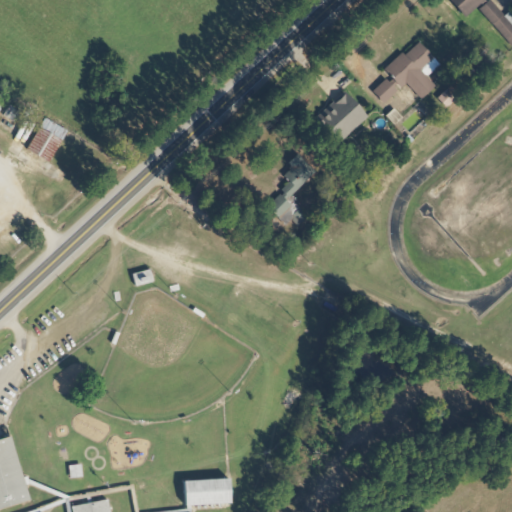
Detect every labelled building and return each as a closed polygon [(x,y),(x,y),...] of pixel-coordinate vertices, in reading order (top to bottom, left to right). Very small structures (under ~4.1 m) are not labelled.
[(483,0),(445,0),(464,19),(483,0)] [(511,48),(511,28),(487,1),(477,11),(511,49),(511,48)] [(380,71),(396,89),(402,83),(418,100),(432,87),(424,78),(431,72),(428,68),(434,63),(416,44),(403,56),(401,53),(380,71)] [(394,93),(383,81),(370,94),(381,105),(394,93)] [(334,147),(365,119),(344,96),(313,123),(334,147)] [(48,163),(64,130),(40,119),(25,152),(48,163)] [(307,217),(288,198),(308,177),(295,163),(280,178),(286,183),(278,191),(280,193),(267,207),(292,232),(307,217)] [(0,437),(5,436),(25,498),(0,505),(0,437)] [(68,480),(81,478),(79,466),(67,467),(68,480)] [(179,480),(225,478),(227,502),(180,505),(179,480)] [(69,511),(68,507),(105,499),(107,511),(69,511)]
